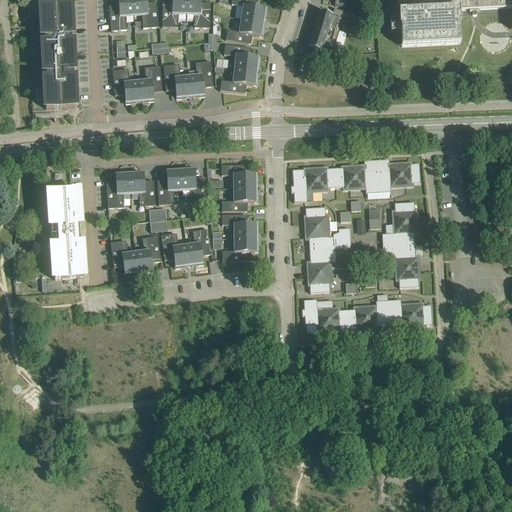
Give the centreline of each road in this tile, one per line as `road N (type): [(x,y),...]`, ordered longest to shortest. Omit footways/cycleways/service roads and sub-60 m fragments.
road 1 (tertiary): [(277,132),(511,124)]
road 2 (residential): [(86,311),(282,287)]
road 3 (tertiary): [(87,144),(277,132)]
road 4 (residential): [(88,165),(278,153)]
road 5 (residential): [(277,102),(90,117)]
road 6 (residential): [(445,339),(429,157)]
road 7 (residential): [(293,388),(424,373),(445,339)]
road 8 (unclassified): [(73,412),(213,397)]
road 9 (residential): [(282,287),(278,153)]
road 10 (residential): [(97,285),(88,165)]
